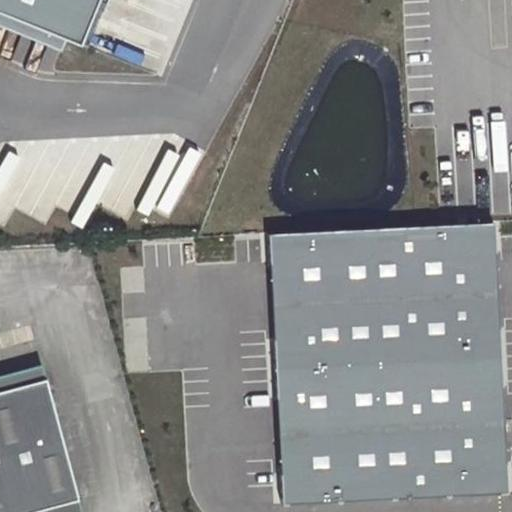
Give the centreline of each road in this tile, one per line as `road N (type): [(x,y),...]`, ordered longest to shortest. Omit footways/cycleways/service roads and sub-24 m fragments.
road 1 (unknown): [(0,89),(40,106),(86,112),(161,98),(220,29),(232,0)]
road 2 (unknown): [(114,511),(61,322),(46,301),(0,287)]
road 3 (unknown): [(252,511),(222,495),(209,472),(196,273)]
road 4 (unknown): [(511,505),(375,511)]
